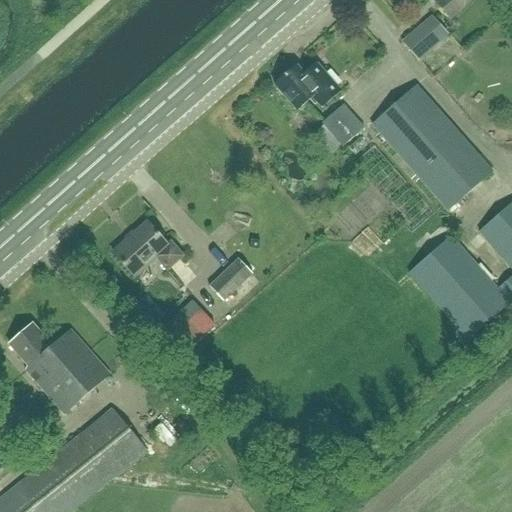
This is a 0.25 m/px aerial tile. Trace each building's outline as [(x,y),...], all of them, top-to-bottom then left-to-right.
[(464,7),(472,0),(437,0),(434,3),(449,20),(464,7)] [(417,62),(448,35),(432,17),(401,43),(417,62)] [(304,76),(296,67),(274,85),(297,112),(311,101),(316,106),(319,104),(323,109),(342,93),(318,64),(304,76)] [(371,127),(446,213),(492,173),(416,87),(371,127)] [(343,148),(364,130),(344,106),(323,124),(343,148)] [(511,204),(478,234),(511,271),(511,204)] [(133,278),(156,259),(167,272),(183,258),(172,245),(168,248),(148,224),(113,253),(133,278)] [(242,255),(253,242),(241,232),(231,246),(242,255)] [(408,275),(461,337),(466,342),(508,306),(450,238),(408,275)] [(222,305),(251,279),(238,264),(208,290),(222,305)] [(511,280),(498,293),(511,308),(511,280)] [(67,416),(109,378),(68,333),(52,348),(32,326),(10,347),(30,369),(26,372),(67,416)] [(0,511),(70,511),(144,453),(111,411),(0,500),(0,511)]
